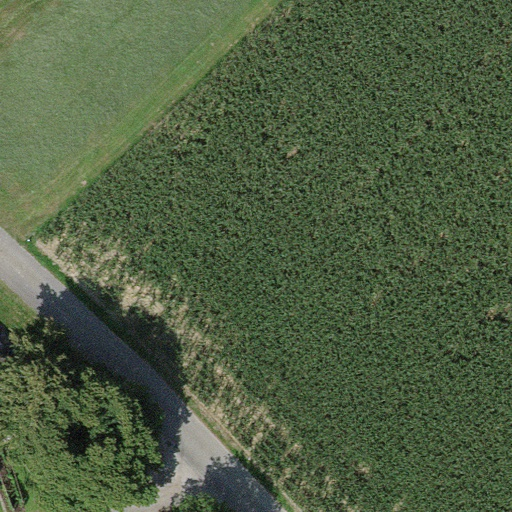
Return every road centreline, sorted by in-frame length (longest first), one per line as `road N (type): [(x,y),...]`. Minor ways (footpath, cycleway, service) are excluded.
road 1 (track): [(0,256),(161,397),(270,511)]
road 2 (track): [(99,511),(210,457)]
